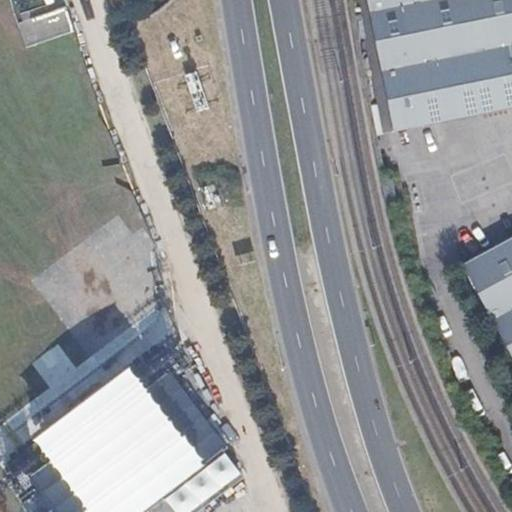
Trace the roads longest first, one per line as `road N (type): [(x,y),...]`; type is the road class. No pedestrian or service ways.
road 1 (track): [(272,511),(84,0)]
road 2 (primary): [(406,511),(383,456),(327,238),(284,0)]
road 3 (primary): [(236,0),(277,246),(354,511)]
